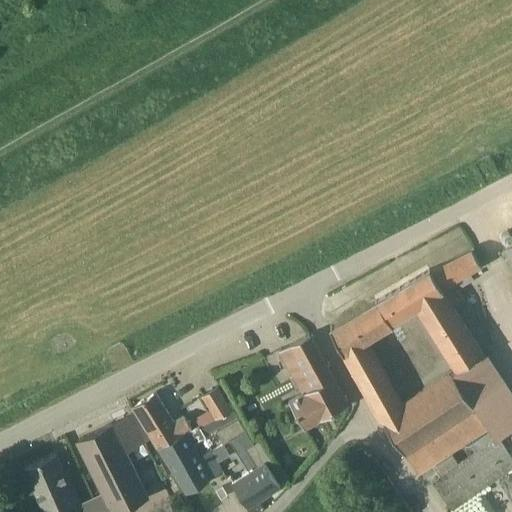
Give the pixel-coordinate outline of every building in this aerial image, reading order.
[(472,246),(462,226),(433,240),(443,260),(472,246)] [(511,244),(503,250),(511,265),(511,244)] [(482,267),(471,249),(430,271),(429,270),(376,302),(330,329),(344,352),(381,418),(418,473),(488,428),(492,435),(511,422),(511,391),(445,288),(482,267)] [(289,398),(305,428),(349,404),(310,334),(279,351),(301,392),(289,398)] [(206,436),(215,431),(238,418),(218,385),(201,395),(213,415),(198,423),(199,423),(206,436)] [(158,448),(187,429),(190,428),(183,417),(173,422),(155,393),(133,407),(158,448)] [(101,494),(94,497),(101,511),(114,511),(149,495),(127,449),(147,439),(132,412),(74,440),(101,494)] [(238,418),(215,431),(223,445),(230,441),(246,431),(238,418)] [(199,423),(187,429),(158,448),(186,492),(221,469),(211,449),(201,454),(194,442),(206,436),(199,423)] [(280,487),(278,483),(265,463),(270,459),(258,440),(253,444),(246,431),(230,441),(248,470),(231,482),(248,508),(280,487)] [(511,456),(498,437),(433,483),(451,510),(511,467),(511,456)] [(101,511),(94,497),(78,505),(55,453),(22,468),(41,511),(101,511)]
